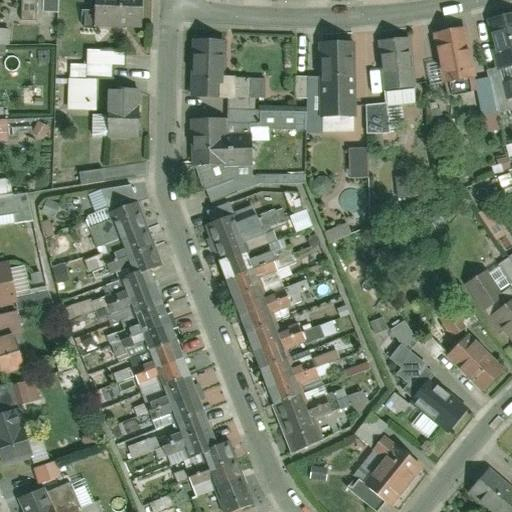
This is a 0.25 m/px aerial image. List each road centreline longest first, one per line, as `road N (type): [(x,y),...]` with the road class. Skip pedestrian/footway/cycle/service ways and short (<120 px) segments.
road 1 (residential): [(176,9),(166,165),(172,206),(297,511)]
road 2 (unknown): [(272,463),(348,431),(373,401),(296,199),(172,206)]
road 3 (residential): [(478,0),(363,18),(176,9)]
road 4 (residential): [(511,400),(421,511)]
